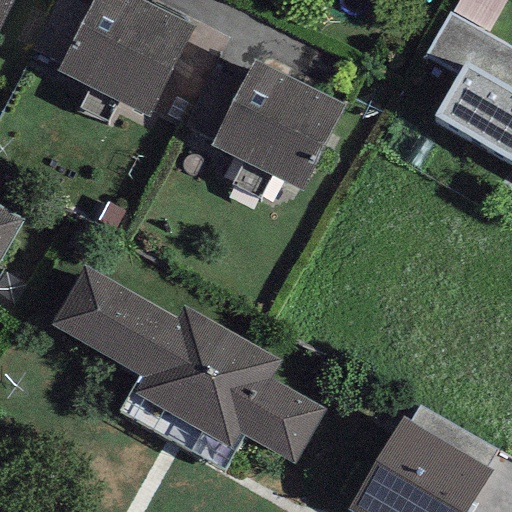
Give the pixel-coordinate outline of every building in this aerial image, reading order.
[(0,0),(0,26),(13,0),(0,0)] [(192,33),(128,0),(93,0),(57,72),(148,119),(192,33)] [(346,109),(254,63),(210,149),(302,196),(346,109)] [(511,95),(465,68),(433,124),(511,169),(511,95)] [(0,261),(22,226),(0,213),(0,261)] [(177,324),(86,273),(52,333),(141,382),(121,417),(222,473),(243,437),(295,466),(324,416),(270,386),(282,365),(185,311),(177,324)] [(471,511),(493,475),(402,423),(350,511),(471,511)]
